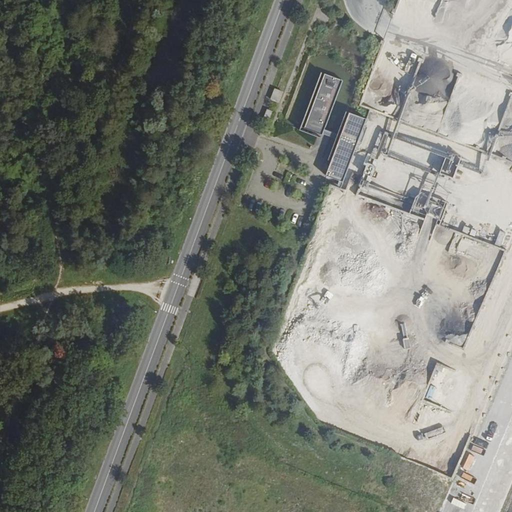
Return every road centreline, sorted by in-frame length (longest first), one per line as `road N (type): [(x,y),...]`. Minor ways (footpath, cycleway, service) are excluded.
road 1 (tertiary): [(94,511),(284,0)]
road 2 (track): [(45,294),(134,287),(173,296)]
